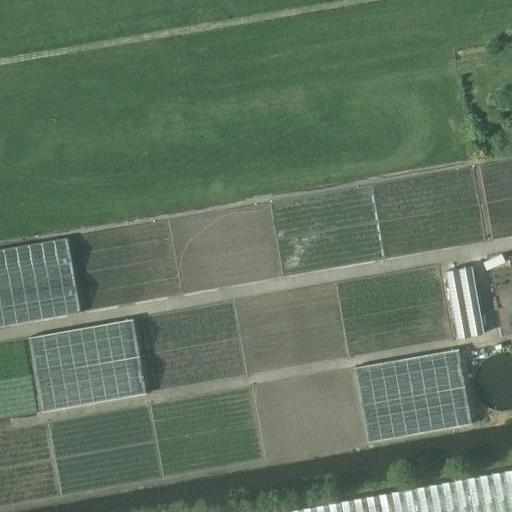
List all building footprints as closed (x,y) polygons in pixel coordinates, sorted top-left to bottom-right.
[(511,156),(477,161),(488,233),(511,229),(511,156)] [(274,201),(172,215),(182,290),(284,276),(274,201)] [(236,295),(247,368),(453,337),(442,264),(236,295)] [(472,266),(447,271),(459,338),(484,334),(472,266)] [(511,354),(504,352),(494,353),(485,358),(478,365),(474,374),(474,384),(477,393),(483,401),(491,406),(500,409),(510,408),(511,406),(511,354)] [(256,385),(153,398),(162,473),(266,460),(256,385)] [(511,511),(511,468),(277,511),(511,511)]
